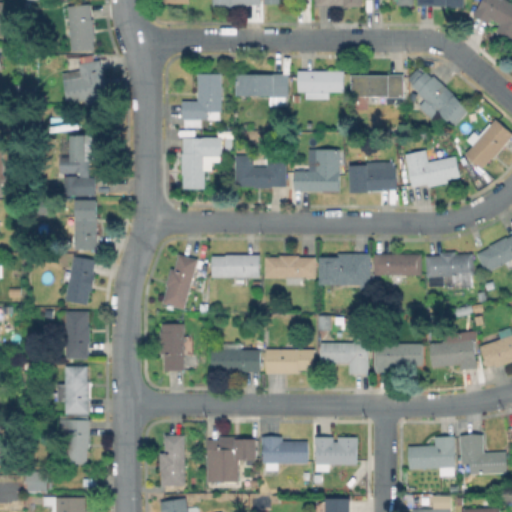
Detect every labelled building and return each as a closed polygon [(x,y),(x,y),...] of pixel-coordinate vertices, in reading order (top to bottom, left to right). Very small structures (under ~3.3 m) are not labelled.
[(509,0),(511,1),(511,26),(504,22),(503,24),(492,17),(489,22),(474,13),(481,0),(509,0)] [(91,2),(93,17),(94,17),(96,39),(95,40),(96,47),(73,50),(69,5),(91,2)] [(99,58),(100,68),(106,68),(110,104),(90,106),(90,104),(70,106),(67,75),(85,72),(83,60),(99,58)] [(345,70),(345,91),(300,90),(300,70),(345,70)] [(417,70),(423,76),(427,73),(431,78),(435,74),(469,106),(453,123),(439,111),(433,117),(422,107),(428,101),(419,92),(413,87),(415,84),(410,79),(417,70)] [(223,72),(223,110),(221,110),(221,118),(203,118),(203,126),(186,126),(186,118),(183,118),(184,100),(199,100),(199,72),(223,72)] [(290,73),(290,95),(287,95),(287,105),(272,105),(272,95),(237,95),(238,72),(290,73)] [(405,74),(404,95),(354,95),(353,73),(405,74)] [(497,118),(511,131),(511,137),(494,158),(493,157),(483,168),(466,153),(474,144),(468,139),(475,130),(480,134),(490,122),(492,124),(497,118)] [(107,132),(107,152),(96,152),(96,160),(91,160),(91,176),(95,176),(96,193),(65,194),(65,174),(77,174),(77,171),(62,172),(61,156),(60,145),(62,145),(62,138),(73,137),(73,133),(107,132)] [(185,137),(221,137),(221,156),(212,156),(212,165),(207,165),(207,187),(184,187),(185,174),(183,173),(183,152),(185,152),(185,137)] [(341,148),(341,190),(295,189),(296,170),(299,169),(299,167),(305,167),(305,169),(310,169),(310,148),(341,148)] [(428,148),(430,160),(458,154),(460,166),(466,165),(468,175),(462,176),(461,176),(449,178),(449,181),(430,185),(429,182),(414,186),(407,153),(428,148)] [(288,150),(287,186),(272,185),(272,187),(256,187),(256,185),(237,185),(237,153),(255,154),(254,165),(268,165),(268,150),(288,150)] [(385,159),(385,164),(396,163),(396,166),(397,166),(398,188),(370,189),(370,190),(352,191),(351,168),(369,167),(369,160),(385,159)] [(98,198),(99,248),(76,248),(76,217),(77,217),(77,199),(80,199),(79,196),(85,196),(85,198),(98,198)] [(511,234),(511,259),(488,272),(478,253),(490,246),(490,245),(508,235),(508,237),(511,234)] [(457,250),(457,253),(474,252),(475,274),(472,274),(473,286),(463,286),(462,281),(454,281),(454,275),(445,275),(445,285),(431,285),(430,276),(428,276),(427,255),(441,254),(441,251),(457,250)] [(372,253),(371,288),(362,288),(361,283),(322,283),(322,256),(340,256),(340,252),(372,253)] [(423,253),(423,274),(407,274),(406,283),(391,283),(391,274),(375,273),(376,252),(423,253)] [(199,258),(186,307),(165,302),(169,285),(168,285),(173,268),(176,268),(180,253),(199,258)] [(262,253),(261,276),(213,275),(214,254),(227,255),(227,253),(262,253)] [(97,273),(93,291),(91,290),(89,303),(66,299),(75,254),(97,259),(94,272),(97,273)] [(301,254),(301,256),(317,256),(317,277),(306,277),(306,284),(288,284),(288,276),(267,277),(266,256),(281,256),(281,254),(301,254)] [(9,300),(9,289),(22,289),(22,301),(9,300)] [(478,296),(486,294),(489,303),(480,305),(478,296)] [(90,309),(90,324),(92,324),(91,343),(90,343),(90,357),(67,357),(67,309),(90,309)] [(332,314),(332,329),(320,329),(320,314),(332,314)] [(185,322),(186,369),(167,369),(167,353),(163,353),(162,330),(163,330),(163,322),(185,322)] [(511,325),(511,328),(511,361),(498,366),(497,363),(489,366),(481,345),(502,338),(499,330),(511,325)] [(424,342),(424,364),(408,364),(408,366),(396,366),(396,372),(378,372),(378,371),(376,371),(376,344),(379,344),(379,342),(380,342),(380,334),(393,334),(393,342),(424,342)] [(475,338),(477,358),(478,358),(479,367),(462,369),(461,363),(434,366),(431,342),(475,338)] [(370,341),(370,372),(351,372),(351,361),(322,361),(322,341),(370,341)] [(243,345),(252,345),(252,343),(256,343),(256,345),(261,345),(261,348),(262,348),(262,371),(213,370),(213,347),(224,347),(225,342),(243,342),(243,345)] [(316,348),(315,369),(301,369),(301,372),(268,372),(268,347),(316,348)] [(91,379),(91,413),(67,412),(67,365),(89,365),(89,379),(91,379)] [(89,413),(88,418),(91,418),(90,447),(88,447),(88,462),(67,461),(68,435),(60,435),(60,418),(61,418),(61,415),(68,415),(68,413),(89,413)] [(484,433),(485,451),(507,451),(507,453),(511,452),(511,459),(509,459),(509,471),(463,473),(461,434),(484,433)] [(186,434),(186,484),(162,484),(162,469),(161,469),(161,451),(166,451),(166,434),(186,434)] [(308,440),(309,461),(279,461),(279,469),(267,469),(267,462),(264,462),(264,444),(263,444),(263,435),(283,435),(283,440),(308,440)] [(456,466),(456,475),(441,475),(441,467),(411,468),(410,445),(437,444),(436,436),(456,435),(457,466),(456,466)] [(239,436),(239,441),(257,442),(257,464),(239,464),(239,487),(207,486),(207,442),(220,442),(221,436),(239,436)] [(335,440),(339,440),(339,436),(359,436),(359,443),(358,443),(357,463),(330,463),(330,470),(317,469),(317,443),(316,443),(316,436),(335,436),(335,440)] [(48,480),(48,489),(45,489),(44,491),(25,491),(26,469),(42,469),(42,480),(48,480)] [(98,478),(97,485),(85,484),(86,477),(98,478)] [(453,494),(452,511),(414,511),(414,507),(434,507),(435,494),(453,494)] [(86,496),(86,511),(53,511),(53,504),(44,504),(44,496),(86,496)] [(187,496),(189,511),(162,511),(161,501),(187,496)] [(271,505),(271,496),(281,496),(281,505),(271,505)] [(352,497),(351,511),(328,511),(328,497),(352,497)]
